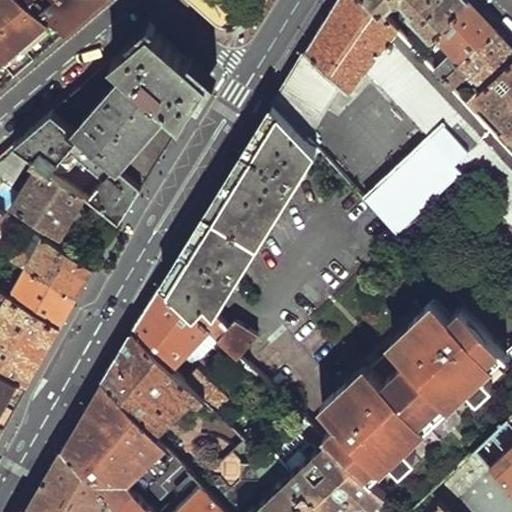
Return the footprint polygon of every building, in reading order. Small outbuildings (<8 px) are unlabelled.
[(0,0),(0,87),(2,86),(43,52),(67,31),(40,7),(32,0),(0,0)] [(48,0),(40,7),(67,31),(88,14),(103,0),(48,0)] [(384,11),(373,0),(338,0),(300,61),(274,102),(307,136),(339,83),(349,92),(369,69),(432,135),(366,198),(397,231),(464,169),(511,221),(511,345),(510,348),(511,350),(511,148),(506,142),(468,102),(455,87),(446,78),(437,69),(384,11)] [(373,0),(384,11),(392,0),(408,0),(414,5),(413,8),(437,34),(467,0),(373,0)] [(437,69),(446,78),(500,28),(486,13),(474,0),(467,0),(437,34),(453,52),(437,69)] [(55,108),(143,187),(150,176),(162,158),(167,150),(212,80),(211,78),(209,75),(187,55),(160,30),(154,27),(148,28),(55,108)] [(446,78),(455,87),(471,71),(481,81),(477,86),(480,91),(511,61),(511,40),(500,28),(446,78)] [(468,102),(506,142),(511,136),(511,61),(480,91),(468,102)] [(169,270),(162,281),(196,312),(206,302),(216,310),(223,298),(317,147),(307,136),(274,102),(206,211),(173,264),(169,270)] [(33,153),(85,192),(122,220),(130,207),(143,187),(55,108),(34,126),(16,141),(28,150),(33,153)] [(189,128),(184,125),(174,141),(179,145),(189,128)] [(0,154),(0,201),(28,150),(16,141),(4,151),(0,154)] [(13,201),(61,236),(85,192),(33,153),(30,159),(35,163),(13,201)] [(11,255),(78,298),(94,269),(43,234),(32,252),(27,245),(21,241),(11,255)] [(131,330),(173,368),(187,354),(192,357),(201,353),(210,342),(213,333),(218,338),(230,324),(216,310),(206,302),(196,312),(162,281),(145,308),(131,330)] [(0,366),(29,384),(42,362),(63,324),(10,292),(0,286),(0,294),(4,296),(0,304),(0,366)] [(505,343),(465,299),(454,307),(437,291),(391,333),(408,351),(385,372),(368,355),(322,397),(339,415),(325,429),(329,433),(368,467),(376,460),(381,465),(392,455),(402,464),(416,452),(407,442),(429,422),(422,415),(444,395),(451,402),(471,384),(480,394),(495,381),(486,370),(497,360),(492,355),(505,343)] [(230,324),(218,338),(236,354),(257,332),(235,317),(234,318),(230,324)] [(101,377),(153,431),(192,394),(201,402),(205,398),(187,382),(173,368),(131,330),(120,347),(101,377)] [(492,355),(497,360),(510,348),(505,343),(492,355)] [(0,436),(11,417),(29,384),(0,366),(0,436)] [(205,398),(218,410),(229,398),(199,370),(187,382),(205,398)] [(153,431),(101,377),(81,413),(62,445),(127,511),(229,511),(200,481),(186,494),(166,511),(156,511),(133,487),(131,480),(152,458),(166,445),(153,431)] [(429,422),(451,402),(444,395),(422,415),(429,422)] [(498,473),(511,487),(511,420),(510,418),(476,449),(498,473)] [(274,490),(250,511),(363,511),(390,487),(373,472),(368,467),(329,433),(292,472),(272,451),(268,456),(258,481),(267,481),(274,490)] [(46,474),(29,504),(40,511),(127,511),(62,445),(46,474)] [(186,494),(200,481),(166,445),(152,458),(186,494)] [(258,481),(268,456),(249,455),(239,481),(258,481)] [(373,472),(381,465),(376,460),(368,467),(373,472)] [(452,511),(442,501),(430,511),(452,511)]
